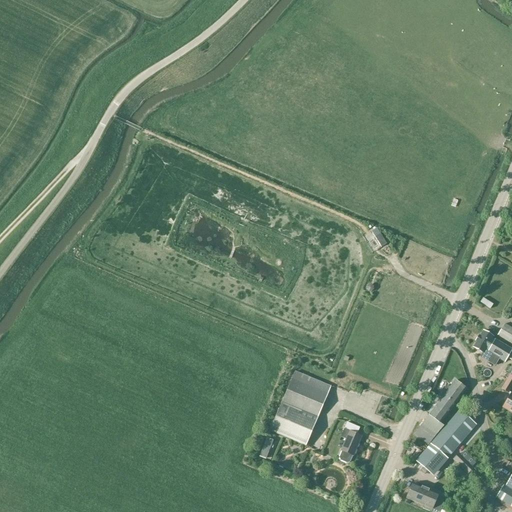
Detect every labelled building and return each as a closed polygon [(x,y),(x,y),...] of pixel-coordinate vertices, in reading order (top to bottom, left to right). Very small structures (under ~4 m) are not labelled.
[(388,246),(377,229),(372,232),(383,249),(388,246)] [(511,328),(504,324),(501,330),(497,336),(511,344),(511,328)] [(493,337),(483,331),(480,337),(478,336),(475,342),(476,342),(473,348),(482,354),(480,358),(488,362),(492,354),(505,362),(507,359),(511,361),(511,350),(495,340),(494,341),(492,339),(493,337)] [(305,447),(330,387),(295,372),(269,431),(305,447)] [(501,389),(508,394),(511,386),(511,377),(509,376),(501,389)] [(450,388),(447,386),(444,390),(446,392),(414,435),(428,445),(435,436),(443,427),(440,424),(466,390),(455,381),(450,388)] [(489,405),(501,398),(498,392),(486,399),(489,405)] [(511,393),(511,395),(511,394),(503,408),(511,413),(511,393)] [(416,461),(432,476),(476,425),(459,411),(416,461)] [(361,437),(356,435),(359,428),(346,423),(340,438),(345,440),(340,451),(341,452),(339,458),(340,461),(346,464),(350,463),(352,456),(353,456),(361,437)] [(459,454),(456,457),(453,460),(467,474),(474,468),(459,454)] [(511,474),(506,485),(504,484),(496,497),(511,506),(511,474)] [(406,499),(432,510),(438,495),(412,484),(406,499)]
